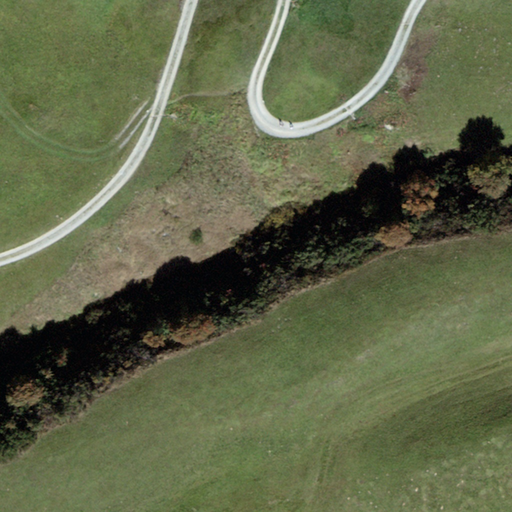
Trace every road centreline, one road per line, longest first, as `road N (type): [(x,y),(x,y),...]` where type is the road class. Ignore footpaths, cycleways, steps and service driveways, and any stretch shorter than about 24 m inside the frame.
road 1 (track): [(416,0),(371,87),(316,122),(288,129),(268,124),(254,96),(284,0)]
road 2 (track): [(193,0),(131,165),(71,225),(0,259)]
